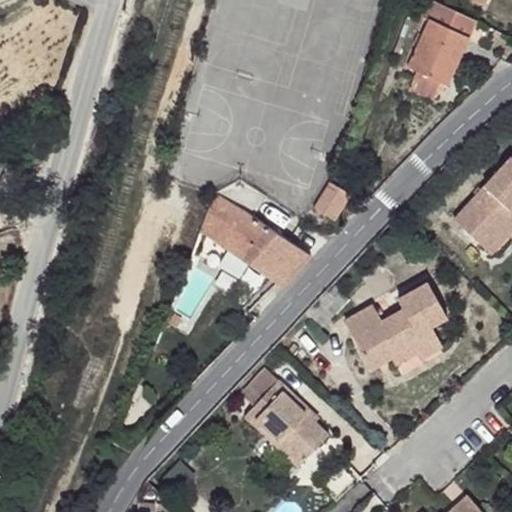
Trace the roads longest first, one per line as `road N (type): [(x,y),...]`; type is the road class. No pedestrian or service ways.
road 1 (tertiary): [(511,79),(224,351),(143,443),(98,511)]
road 2 (tertiary): [(112,0),(0,414)]
road 3 (residential): [(396,475),(511,368)]
